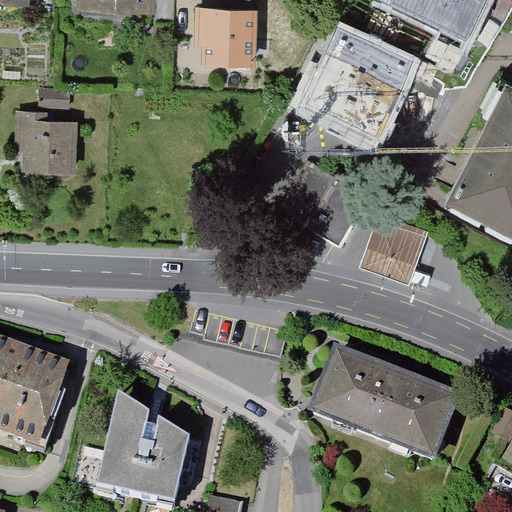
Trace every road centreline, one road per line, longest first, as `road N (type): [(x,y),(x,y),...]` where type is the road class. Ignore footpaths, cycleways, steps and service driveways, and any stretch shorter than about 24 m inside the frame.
road 1 (tertiary): [(511,364),(399,311),(256,279),(0,267)]
road 2 (residential): [(0,305),(94,327),(270,417),(302,450),(308,511)]
